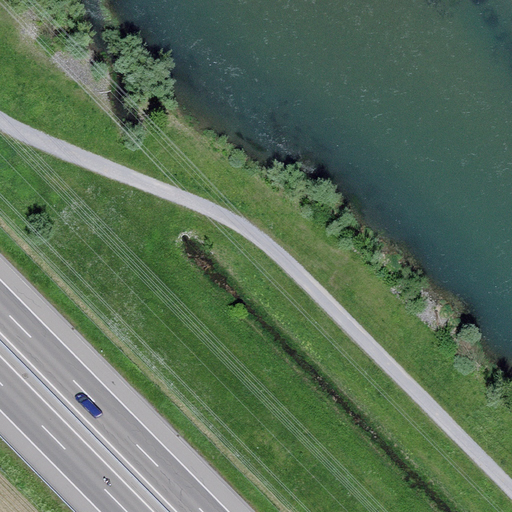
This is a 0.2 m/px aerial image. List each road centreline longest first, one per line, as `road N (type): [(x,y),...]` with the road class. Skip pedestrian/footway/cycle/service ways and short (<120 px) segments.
road 1 (track): [(0,121),(233,218),(263,238),(511,492)]
road 2 (motorway): [(202,511),(0,305)]
road 3 (motorway): [(0,383),(126,511)]
